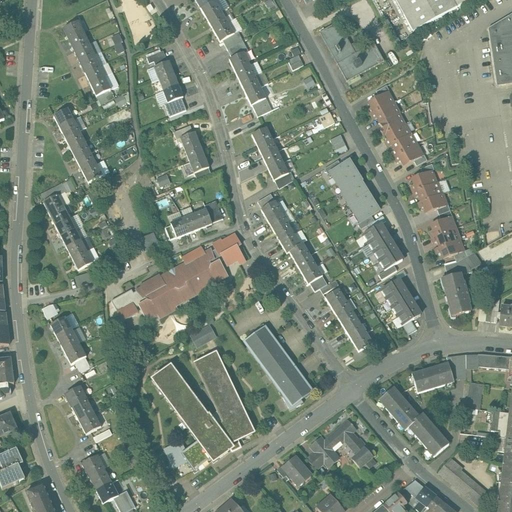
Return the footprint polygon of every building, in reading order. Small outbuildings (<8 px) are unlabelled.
[(213,0),(195,0),(201,10),(215,2),(213,0)] [(394,0),(413,33),(471,0),(394,0)] [(215,2),(201,10),(207,21),(221,13),(215,2)] [(221,13),(207,21),(214,32),(228,24),(221,13)] [(492,58),(511,55),(511,15),(488,29),(492,58)] [(214,32),(213,32),(220,43),(222,42),(234,35),(238,33),(241,31),(235,20),(228,24),(214,32)] [(78,22),(64,29),(69,41),(84,34),(78,22)] [(351,46),(338,23),(320,33),(347,83),(384,62),(374,44),(360,52),(355,55),(351,46)] [(234,35),(222,42),(227,50),(243,42),(238,33),(234,35)] [(84,34),(69,41),(75,52),(89,45),(84,34)] [(119,34),(112,38),(119,54),(126,51),(119,34)] [(243,42),(227,50),(232,59),(244,54),(248,52),(243,42)] [(360,52),(355,43),(351,46),(355,55),(360,52)] [(89,45),(75,52),(80,63),(94,57),(89,45)] [(163,52),(147,59),(149,65),(154,63),(156,68),(167,63),(163,52)] [(232,59),(229,61),(235,72),(249,66),(249,65),(244,54),(232,59)] [(511,55),(492,58),(497,87),(511,84),(511,55)] [(293,71),(304,66),(299,56),(289,60),(293,71)] [(94,57),(80,63),(85,75),(100,68),(94,57)] [(156,68),(154,69),(158,81),(159,81),(174,75),(169,63),(156,68)] [(249,66),(235,72),(240,84),(255,77),(249,65),(249,66)] [(100,68),(85,75),(91,86),(105,79),(100,68)] [(174,75),(159,81),(163,92),(178,87),(174,75)] [(255,77),(240,84),(246,95),(260,88),(255,77)] [(304,80),(308,88),(315,85),(311,77),(304,80)] [(105,79),(91,86),(96,98),(111,91),(105,79)] [(163,92),(163,93),(168,104),(168,105),(182,99),(183,99),(178,87),(163,92)] [(246,95),(245,95),(251,107),(252,107),(266,100),(260,88),(246,95)] [(393,104),(387,93),(368,103),(371,109),(369,111),(372,116),(393,104)] [(182,99),(168,105),(168,104),(164,106),(169,118),(186,111),(182,99)] [(266,100),(252,107),(258,118),(272,112),(266,100)] [(399,115),(393,104),(372,116),(375,120),(377,119),(380,125),(398,115),(399,115)] [(68,110),(53,117),(59,128),(74,121),(68,110)] [(312,121),(316,132),(336,124),(331,113),(312,121)] [(380,125),(379,125),(383,131),(380,132),(383,137),(385,136),(404,126),(398,115),(380,125)] [(74,121),(59,128),(65,140),(79,132),(74,121)] [(404,126),(385,136),(388,141),(386,143),(389,148),(392,146),(410,136),(404,126)] [(190,127),(173,134),(176,141),(180,140),(193,134),(190,127)] [(266,129),(252,136),(257,148),(272,141),(266,129)] [(79,132),(65,140),(71,151),(85,143),(79,132)] [(193,134),(180,140),(185,152),(200,146),(195,134),(193,134)] [(341,136),(330,141),(335,152),(346,147),(341,136)] [(410,136),(392,146),(395,152),(393,153),(395,158),(416,146),(411,136),(410,136)] [(272,141),(257,148),(263,159),(277,152),(272,141)] [(85,143),(71,151),(77,162),(91,154),(85,143)] [(200,146),(185,152),(189,163),(204,157),(200,146)] [(416,146),(395,158),(398,163),(400,162),(403,168),(413,162),(422,157),(416,146)] [(277,152),(263,159),(268,170),(283,163),(277,152)] [(91,154),(77,162),(82,173),(97,166),(91,154)] [(422,157),(413,162),(416,167),(427,162),(424,156),(422,157)] [(204,157),(189,163),(194,175),(208,169),(209,169),(204,157)] [(338,161),(324,170),(328,175),(330,174),(341,166),(338,161)] [(341,166),(330,174),(336,184),(355,172),(349,162),(341,166)] [(268,170),(268,171),(274,182),(275,182),(289,175),(288,175),(283,163),(268,170)] [(432,165),(421,170),(423,175),(431,172),(434,171),(432,165)] [(97,166),(82,173),(88,184),(102,177),(97,166)] [(208,169),(194,175),(196,181),(211,175),(208,169)] [(355,172),(336,184),(342,193),(341,194),(361,182),(355,172)] [(423,175),(412,179),(414,186),(412,187),(414,193),(435,185),(431,172),(423,175)] [(289,175),(275,182),(279,190),(294,181),(291,174),(288,175),(289,175)] [(167,175),(156,179),(160,188),(171,184),(167,175)] [(361,182),(341,194),(348,204),(367,192),(361,183),(362,182),(361,182)] [(435,185),(414,193),(416,198),(419,197),(421,203),(441,196),(436,184),(435,185)] [(367,192),(348,204),(354,214),(373,202),(367,192)] [(421,203),(419,204),(421,209),(424,208),(426,215),(437,211),(446,207),(446,206),(442,195),(441,196),(421,203)] [(58,197),(43,204),(49,215),(64,208),(58,197)] [(373,202),(354,214),(360,224),(371,217),(379,212),(373,202)] [(275,203),(261,211),(268,222),(281,214),(275,203)] [(446,207),(437,211),(439,216),(450,212),(448,206),(446,206),(446,207)] [(64,208),(49,215),(55,226),(69,219),(64,208)] [(206,211),(194,215),(200,230),(212,226),(206,211)] [(450,212),(439,216),(441,222),(450,218),(451,219),(452,218),(450,212)] [(281,214),(268,222),(274,233),(288,225),(281,214)] [(194,215),(182,220),(188,235),(200,230),(194,215)] [(371,217),(360,224),(357,225),(361,231),(371,224),(374,222),(371,217)] [(374,222),(371,224),(374,229),(380,226),(386,222),(383,217),(374,222)] [(441,222),(430,226),(433,232),(430,233),(432,238),(455,230),(451,219),(450,218),(441,222)] [(69,219),(55,226),(61,238),(75,230),(69,219)] [(182,220),(170,225),(176,240),(188,235),(182,220)] [(288,225),(274,233),(280,244),(294,236),(288,225)] [(386,235),(380,226),(374,229),(363,236),(368,245),(386,235)] [(75,230),(61,238),(67,249),(81,241),(75,230)] [(455,230),(432,238),(434,244),(437,243),(439,249),(458,241),(459,241),(455,230)] [(153,235),(140,241),(145,252),(158,247),(153,235)] [(386,235),(368,245),(374,254),(391,243),(386,235)] [(294,236),(280,244),(287,255),(289,253),(300,246),(294,236)] [(81,241),(67,249),(72,260),(87,252),(81,241)] [(439,249),(436,250),(438,255),(441,254),(443,261),(463,253),(458,241),(439,249)] [(391,243),(374,254),(379,263),(397,252),(391,243)] [(300,246),(289,253),(296,264),(309,256),(303,245),(300,246)] [(87,252),(72,260),(78,271),(92,264),(92,263),(98,260),(93,249),(87,252)] [(211,250),(160,278),(160,276),(140,287),(141,289),(136,292),(136,293),(128,297),(126,294),(111,302),(119,316),(112,320),(118,331),(125,326),(123,322),(138,314),(135,309),(139,307),(147,322),(157,316),(159,319),(177,310),(175,307),(200,294),(201,296),(219,287),(217,283),(228,277),(219,262),(211,266),(209,263),(214,260),(211,250)] [(397,252),(379,263),(385,272),(394,266),(402,261),(397,252)] [(473,254),(463,260),(470,270),(480,264),(473,254)] [(309,256),(296,264),(302,275),(316,267),(309,256)] [(463,260),(456,264),(444,267),(447,279),(460,276),(472,273),(470,270),(463,260)] [(302,275),(308,286),(310,285),(322,278),(316,266),(316,267),(302,275)] [(385,272),(378,276),(381,281),(397,272),(394,266),(385,272)] [(79,287),(94,282),(90,272),(75,278),(79,287)] [(447,279),(443,281),(445,288),(444,289),(450,311),(451,311),(454,319),(470,314),(468,306),(469,306),(463,284),(462,284),(460,276),(447,279)] [(322,278),(310,285),(315,293),(320,290),(320,291),(327,286),(322,278)] [(327,286),(320,291),(323,296),(338,286),(335,281),(327,286)] [(398,281),(381,292),(386,301),(404,290),(398,281)] [(346,301),(339,290),(325,299),(332,310),(346,302),(346,301)] [(404,290),(386,301),(392,310),(409,299),(404,290)] [(409,299),(392,310),(397,318),(415,308),(409,299)] [(499,301),(493,304),(492,312),(491,323),(496,324),(499,301)] [(346,302),(332,310),(339,321),(352,312),(346,302)] [(54,304),(42,310),(47,320),(59,314),(54,304)] [(415,308),(397,318),(403,327),(420,317),(415,308)] [(511,308),(501,308),(499,327),(511,328),(511,308)] [(352,312),(339,321),(345,331),(359,323),(352,312)] [(65,318),(50,326),(57,340),(72,332),(65,318)] [(359,323),(345,331),(352,342),(365,333),(359,323)] [(209,327),(191,337),(197,348),(215,338),(209,327)] [(7,328),(0,328),(0,347),(9,346),(7,328)] [(312,393),(265,329),(253,339),(259,346),(251,352),(263,367),(265,366),(268,370),(266,372),(281,392),(279,393),(290,412),(303,404),(299,398),(301,397),(303,400),(312,393)] [(72,332),(57,340),(64,353),(79,345),(72,332)] [(365,333),(352,342),(359,353),(372,344),(365,333)] [(79,345),(64,353),(71,366),(86,358),(79,345)] [(250,426),(218,361),(217,362),(214,356),(198,363),(224,417),(212,423),(209,418),(206,421),(168,370),(153,381),(198,442),(181,455),(194,473),(211,461),(213,463),(232,450),(232,451),(239,448),(238,445),(236,441),(252,434),(248,427),(250,426)] [(465,356),(446,359),(447,365),(448,365),(452,381),(466,379),(466,370),(465,356)] [(478,356),(465,356),(466,370),(479,370),(478,356)] [(511,359),(483,356),(482,369),(510,371),(511,359)] [(11,360),(0,360),(0,371),(12,370),(11,360)] [(447,365),(412,376),(418,394),(453,383),(452,381),(448,365),(447,365)] [(12,370),(0,371),(0,386),(14,385),(12,370)] [(483,385),(470,384),(467,409),(480,411),(483,385)] [(14,385),(0,386),(0,400),(5,398),(4,396),(11,395),(10,386),(14,386),(14,385)] [(80,388),(65,396),(72,410),(87,402),(80,388)] [(409,428),(418,419),(393,389),(379,401),(405,431),(409,428)] [(87,402),(72,410),(79,423),(94,415),(87,402)] [(511,414),(493,413),(491,432),(501,433),(501,439),(507,440),(511,440),(511,414)] [(9,415),(0,419),(0,438),(13,432),(14,434),(19,432),(15,424),(14,425),(9,415)] [(94,415),(79,423),(86,436),(101,428),(94,415)] [(418,419),(409,428),(434,457),(448,445),(422,415),(418,419)] [(344,440),(351,434),(354,431),(355,431),(353,428),(354,427),(352,425),(351,426),(348,422),(347,423),(348,423),(324,444),(321,440),(322,440),(321,439),(310,448),(311,448),(316,453),(323,462),(324,464),(328,469),(339,460),(338,459),(338,460),(330,451),(344,440)] [(109,430),(93,439),(96,444),(112,436),(109,430)] [(351,434),(344,440),(358,456),(352,461),(353,462),(353,461),(359,468),(359,469),(361,468),(365,473),(376,464),(371,459),(372,458),(367,453),(370,451),(360,440),(358,442),(351,434)] [(9,452),(7,453),(7,454),(0,456),(0,464),(3,472),(1,473),(1,474),(0,473),(0,485),(2,491),(25,481),(21,471),(25,469),(17,449),(9,453),(9,452)] [(316,453),(307,460),(316,471),(324,464),(323,462),(316,453)] [(97,457),(82,465),(89,479),(104,471),(97,457)] [(295,459),(283,469),(282,468),(277,472),(284,480),(286,478),(289,481),(291,479),(298,488),(304,484),(302,482),(309,476),(295,459)] [(488,494),(461,472),(463,470),(450,459),(438,474),(479,508),(488,494)] [(511,511),(511,466),(504,466),(502,483),(499,483),(497,501),(499,501),(498,511),(511,511)] [(104,471),(89,479),(96,492),(111,484),(104,471)] [(415,481),(404,490),(416,500),(424,489),(415,481)] [(96,492),(103,506),(113,500),(119,511),(128,511),(132,510),(132,511),(135,509),(127,492),(118,497),(111,484),(96,492)] [(43,486),(26,494),(32,509),(50,502),(43,486)] [(435,498),(424,489),(416,500),(420,503),(415,509),(417,511),(420,511),(425,507),(427,508),(435,498)] [(343,503),(336,494),(331,498),(339,507),(343,503)] [(398,494),(383,507),(386,511),(405,511),(403,508),(407,505),(398,494)] [(243,506),(235,496),(230,500),(232,502),(239,510),(243,506)] [(331,497),(317,509),(319,511),(343,511),(339,507),(331,498),(331,497)] [(441,511),(446,507),(435,498),(427,508),(428,510),(426,511),(441,511)] [(54,511),(50,502),(32,509),(33,511),(54,511)] [(231,502),(221,511),(220,511),(221,511),(220,511),(240,511),(239,510),(232,502),(231,502)]
